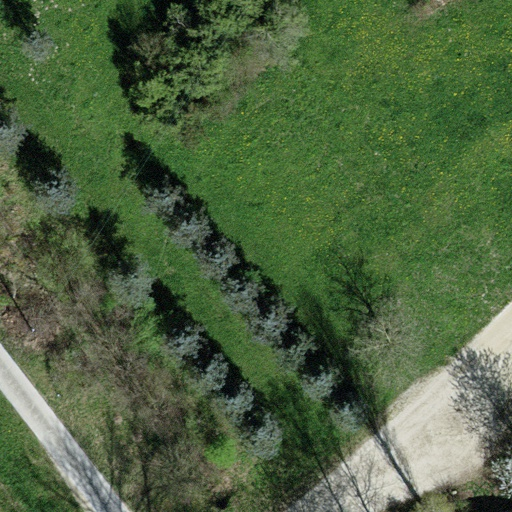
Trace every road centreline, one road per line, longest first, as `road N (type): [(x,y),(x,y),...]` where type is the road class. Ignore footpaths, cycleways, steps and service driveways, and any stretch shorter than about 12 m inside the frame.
road 1 (track): [(296,511),(511,320)]
road 2 (track): [(112,511),(0,365)]
